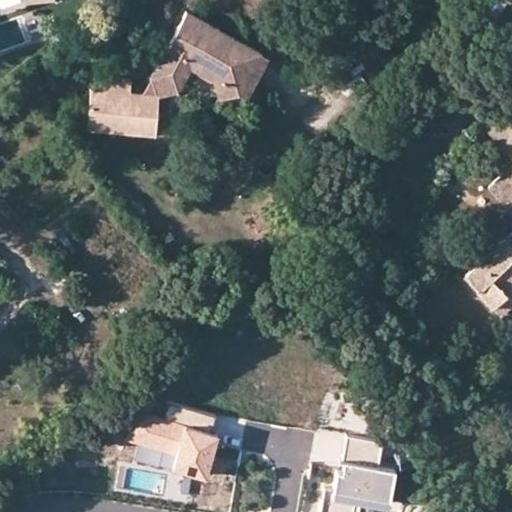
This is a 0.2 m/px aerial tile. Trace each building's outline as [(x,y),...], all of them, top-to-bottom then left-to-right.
[(245,68),(254,48),(184,7),(149,78),(175,92),(188,66),(210,77),(207,84),(241,103),(259,74),(245,68)] [(251,55),(245,68),(259,74),(263,61),(251,55)] [(154,134),(157,93),(129,91),(130,78),(99,75),(98,89),(89,88),(86,129),(154,134)] [(175,92),(149,78),(157,93),(175,92)] [(511,117),(507,112),(489,128),(511,152),(511,163),(489,186),(511,209),(511,117)] [(511,294),(511,237),(508,242),(503,240),(467,276),(480,289),(478,295),(503,314),(511,305),(511,299),(509,298),(511,294)] [(173,470),(205,479),(214,447),(203,444),(204,439),(206,434),(211,436),(216,417),(167,404),(162,422),(138,416),(131,444),(177,456),(173,470)] [(203,444),(214,447),(216,437),(211,436),(206,434),(204,439),(203,444)] [(379,438),(346,434),(341,469),(334,468),(332,488),(325,487),(321,511),(356,511),(359,495),(389,499),(393,465),(376,463),(379,438)]
